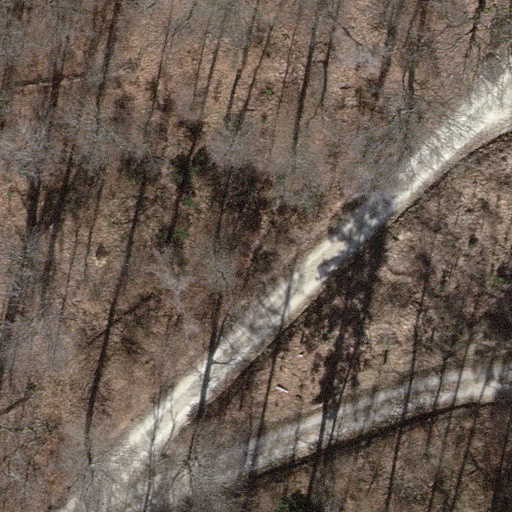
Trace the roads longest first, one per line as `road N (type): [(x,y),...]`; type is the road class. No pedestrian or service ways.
road 1 (track): [(70,511),(426,166),(511,63)]
road 2 (track): [(81,502),(474,366),(511,371)]
